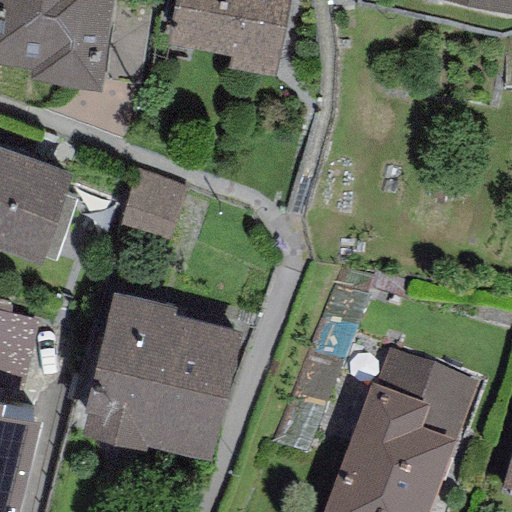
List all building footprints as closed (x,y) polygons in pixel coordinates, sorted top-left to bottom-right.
[(0,0),(0,44),(31,49),(29,60),(98,69),(107,0),(0,0)] [(172,0),(166,29),(232,41),(230,53),(277,62),(288,0),(172,0)] [(0,134),(0,229),(40,243),(58,190),(69,157),(0,134)] [(137,165),(119,214),(169,232),(187,183),(137,165)] [(75,196),(58,190),(40,243),(39,247),(56,252),(75,196)] [(176,296),(112,280),(83,393),(88,394),(83,417),(208,449),(241,320),(174,303),(176,296)] [(345,285),(312,373),(341,384),(374,296),(345,285)] [(0,294),(0,362),(25,368),(38,315),(9,308),(12,297),(0,294)] [(430,511),(478,384),(387,350),(326,511),(430,511)] [(0,511),(9,511),(41,397),(1,386),(3,375),(0,374),(0,511)] [(511,457),(501,494),(511,497),(511,457)]
